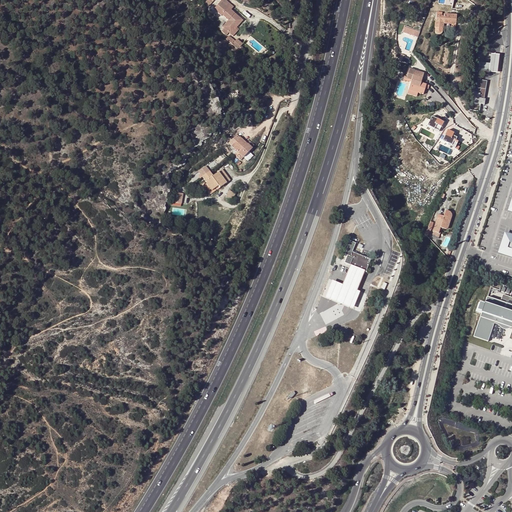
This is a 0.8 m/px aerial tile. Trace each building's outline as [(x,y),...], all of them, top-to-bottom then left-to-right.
[(208,0),(204,5),(208,8),(215,0),(217,0),(208,0)] [(229,21),(235,15),(231,11),(226,7),(228,4),(223,0),(218,0),(221,2),(214,10),(221,16),(222,15),(229,21)] [(444,25),(456,26),(457,15),(444,14),(444,16),(437,16),(436,22),(434,21),(433,28),(434,28),(434,31),(434,33),(436,35),(438,36),(440,35),(441,34),(443,33),(444,25)] [(229,21),(222,29),(230,36),(235,30),(242,22),(235,15),(229,21)] [(404,26),(403,32),(419,36),(420,30),(404,26)] [(236,40),(231,46),(237,51),(242,45),(236,40)] [(498,71),(499,53),(491,52),(489,63),(479,62),(478,70),(498,71)] [(414,70),(409,69),(407,79),(406,81),(409,81),(410,81),(411,81),(409,90),(424,94),(426,88),(427,84),(422,83),(423,78),(413,75),(414,70)] [(473,93),(471,103),(480,105),(484,106),(485,100),(483,100),(486,85),(486,83),(485,82),(478,81),(478,85),(476,84),(475,94),(473,93)] [(439,120),(432,116),(427,126),(438,132),(441,127),(442,128),(445,122),(439,119),(439,120)] [(447,130),(442,141),(455,147),(458,142),(455,141),(457,138),(452,136),(454,133),(447,130)] [(235,132),(227,142),(237,151),(242,157),(251,148),(235,132)] [(206,169),(198,175),(213,193),(220,188),(221,190),(231,181),(222,170),(214,178),(206,169)] [(230,190),(228,196),(234,198),(236,192),(230,190)] [(172,204),(182,206),(184,193),(174,191),(172,204)] [(438,215),(433,230),(439,233),(441,228),(445,230),(447,229),(448,228),(451,220),(452,217),(451,214),(449,212),(446,211),(444,217),(438,215)] [(511,235),(505,234),(499,253),(511,257),(511,235)] [(344,263),(349,264),(364,270),(366,271),(370,259),(352,252),(356,243),(350,240),(345,254),(347,255),(344,263)] [(364,270),(349,264),(344,277),(342,282),(332,279),(325,297),(341,303),(353,308),(359,291),(356,289),(359,283),(364,270)] [(481,313),(473,337),(487,342),(494,323),(499,324),(501,326),(502,327),(504,328),(506,328),(508,328),(510,328),(511,328),(511,297),(503,294),(501,301),(487,296),(485,304),(479,302),(475,311),(481,313)]
